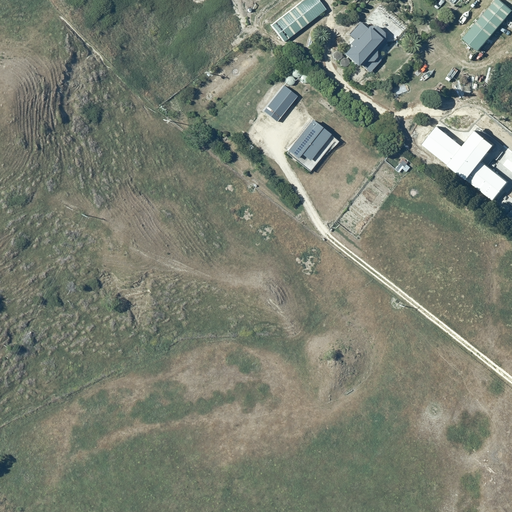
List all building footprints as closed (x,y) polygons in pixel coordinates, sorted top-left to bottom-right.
[(327,9),(319,0),(303,0),(272,24),(285,42),(327,9)] [(511,13),(511,12),(498,0),(466,38),(481,50),(511,13)] [(351,33),(355,36),(351,41),(354,44),(347,53),(372,72),(382,59),(378,56),(393,36),(374,21),(369,27),(361,21),(351,33)] [(297,97),(284,86),(264,109),(277,120),(297,97)] [(289,150),(297,156),(295,158),(310,170),(336,137),(332,134),(313,119),(289,150)] [(467,147),(439,125),(425,144),(452,165),(476,184),(497,200),(511,181),(484,161),(492,151),(474,137),(467,147)]
